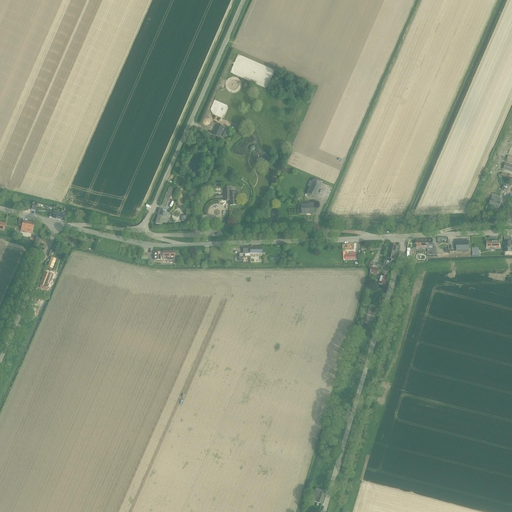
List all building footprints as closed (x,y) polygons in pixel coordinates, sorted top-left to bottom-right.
[(218,124),(213,135),(218,137),(223,126),(218,124)] [(511,165),(505,163),(503,169),(511,172),(511,165)] [(313,180),(307,194),(315,198),(322,183),(313,180)] [(166,206),(169,199),(172,200),(174,193),(172,192),(174,187),(169,186),(167,192),(165,197),(164,197),(162,205),(166,206)] [(231,187),(222,187),(223,201),(228,201),(228,206),(230,206),(238,205),(237,201),(238,201),(237,193),(231,193),(231,187)] [(489,205),(490,206),(498,209),(502,200),(497,198),(492,196),(489,205)] [(301,205),(302,214),(313,214),(313,204),(309,204),(309,205),(301,205)] [(51,213),(50,218),(53,218),(63,221),(65,214),(54,212),(52,211),(51,213)] [(156,224),(161,225),(162,223),(166,224),(169,214),(160,211),(156,224)] [(23,221),(21,229),(21,231),(31,233),(34,222),(28,220),(28,222),(23,221)] [(424,239),(416,240),(416,248),(425,248),(428,248),(428,239),(424,239)] [(433,239),(428,239),(428,248),(428,250),(428,251),(428,255),(437,255),(437,251),(437,248),(433,248),(433,246),(434,246),(434,244),(433,244),(433,239)] [(456,251),(459,251),(469,251),(469,241),(456,241),(456,251)] [(391,245),(387,260),(391,261),(392,259),(395,260),(398,247),(391,245)] [(155,260),(164,260),(174,260),(174,251),(164,252),(162,252),(155,252),(155,260)] [(343,252),(343,254),(344,260),(345,260),(346,260),(356,260),(358,260),(358,253),(356,253),(355,253),(354,253),(352,253),(351,254),(350,254),(350,255),(347,255),(347,252),(343,252)] [(51,258),(48,267),(52,269),(56,260),(51,258)] [(382,274),(379,284),(384,286),(387,275),(388,273),(387,273),(382,271),(382,274)] [(40,285),(48,288),(49,285),(49,284),(48,284),(50,279),(51,280),(53,274),(50,273),(50,274),(44,272),(40,285)] [(312,501),(322,504),(324,495),(325,491),(316,488),(312,501)]
